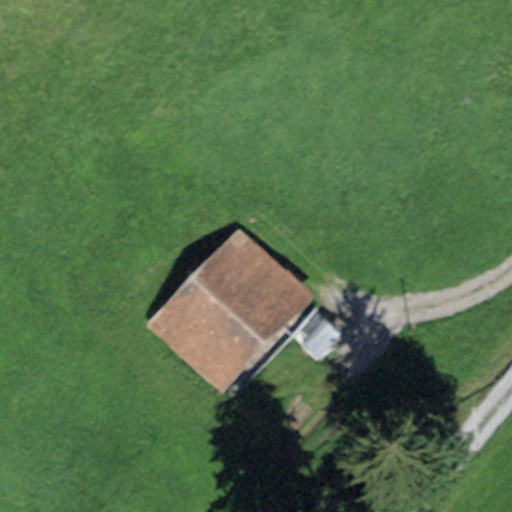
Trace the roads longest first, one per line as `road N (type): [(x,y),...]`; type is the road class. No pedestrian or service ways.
road 1 (track): [(511,365),(394,511)]
road 2 (track): [(359,308),(441,300),(511,259)]
